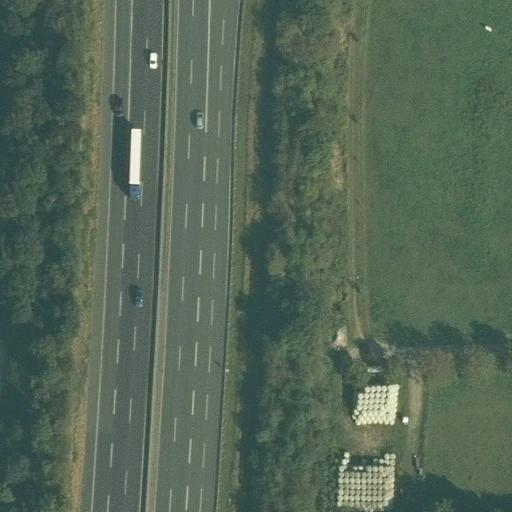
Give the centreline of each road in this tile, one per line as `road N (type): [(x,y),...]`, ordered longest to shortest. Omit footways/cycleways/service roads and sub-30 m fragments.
road 1 (motorway): [(140,0),(116,511)]
road 2 (motorway): [(174,511),(197,160)]
road 3 (motorway): [(197,160),(224,0)]
road 4 (motorway): [(197,160),(197,0)]
